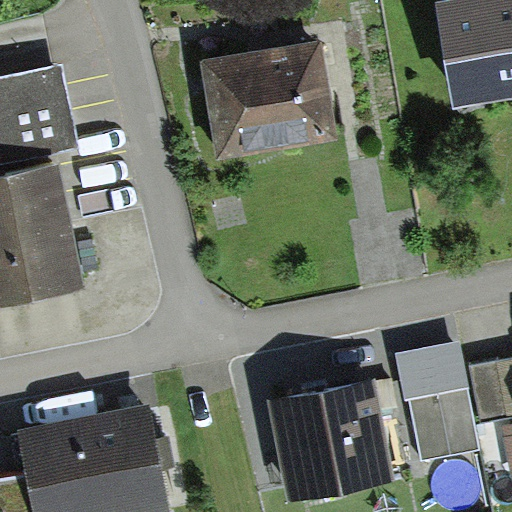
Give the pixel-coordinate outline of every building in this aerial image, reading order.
[(511,0),(493,0),(439,9),(454,100),(511,90),(511,0)] [(318,50),(213,67),(226,146),(331,129),(318,50)] [(0,295),(83,278),(57,159),(74,155),(55,66),(0,77),(0,295)] [(459,337),(406,347),(425,449),(477,440),(459,337)] [(388,461),(369,369),(280,388),(299,479),(388,461)] [(46,511),(73,511),(163,495),(145,399),(29,421),(46,511)]
